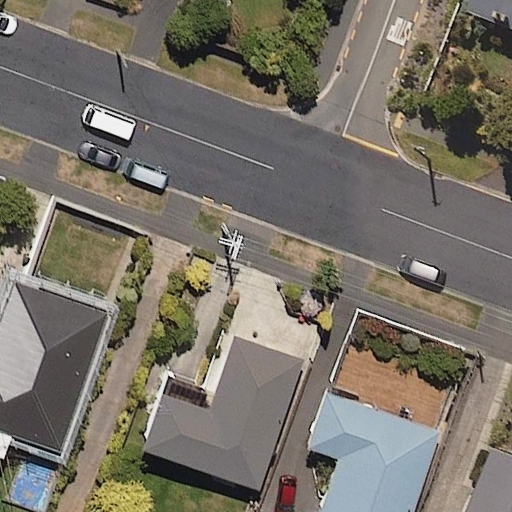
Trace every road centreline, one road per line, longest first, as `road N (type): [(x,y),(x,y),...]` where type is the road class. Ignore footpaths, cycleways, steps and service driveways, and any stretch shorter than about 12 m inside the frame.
road 1 (tertiary): [(0,69),(321,186)]
road 2 (tertiary): [(321,186),(511,256)]
road 3 (residential): [(395,0),(321,186)]
